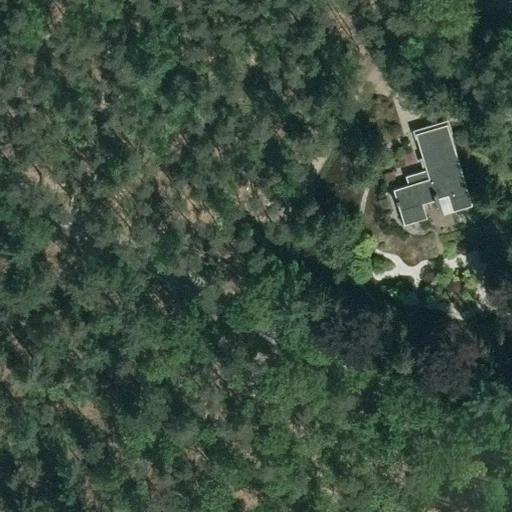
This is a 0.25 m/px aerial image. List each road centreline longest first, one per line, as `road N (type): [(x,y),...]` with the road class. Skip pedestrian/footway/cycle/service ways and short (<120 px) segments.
road 1 (track): [(403,0),(110,511)]
road 2 (unclassified): [(511,459),(0,174)]
